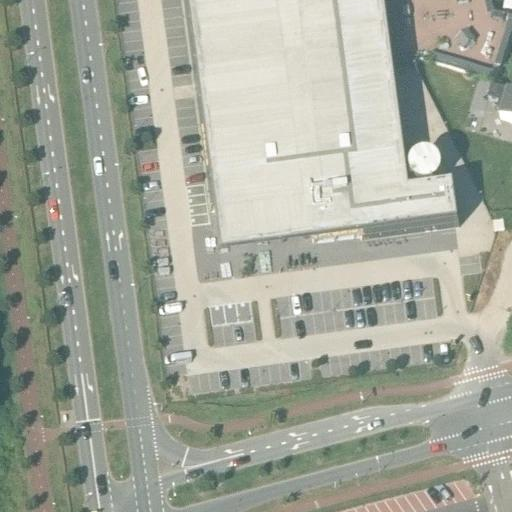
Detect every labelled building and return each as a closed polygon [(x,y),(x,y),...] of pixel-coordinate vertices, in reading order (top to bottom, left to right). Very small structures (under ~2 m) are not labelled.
[(189,0),(194,36),(196,36),(204,100),(278,90),(299,246),(458,224),(453,187),(410,193),(382,0),(189,0)] [(495,0),(498,10),(511,12),(511,1),(503,0),(495,0)] [(500,116),(499,119),(511,122),(511,94),(507,93),(510,82),(495,78),(488,103),(498,106),(496,114),(500,116)] [(511,138),(511,124),(507,123),(503,135),(511,138)] [(427,236),(428,248),(459,246),(458,234),(427,236)]
